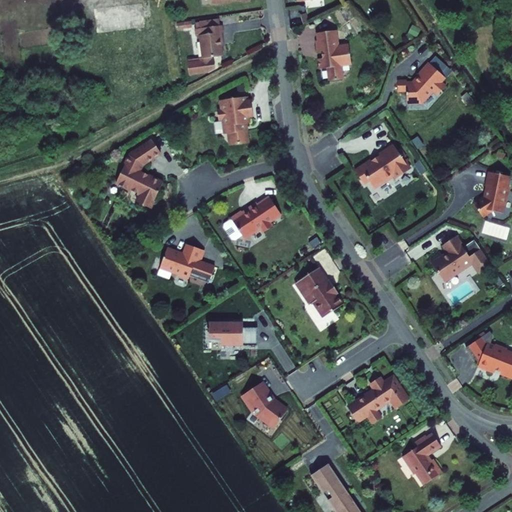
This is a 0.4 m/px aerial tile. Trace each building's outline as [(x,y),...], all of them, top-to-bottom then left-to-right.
[(202,22),(203,29),(223,25),(222,19),(202,22)] [(176,24),(177,30),(191,29),(190,22),(176,24)] [(203,29),(200,29),(201,36),(205,36),(209,60),(193,63),(195,75),(213,72),(221,67),(220,59),(217,59),(217,57),(228,55),(224,33),(227,32),(226,25),(223,25),(203,29)] [(341,29),(322,31),(325,50),(328,50),(329,57),(323,57),(325,68),(333,66),(335,79),(348,78),(346,65),(357,63),(354,43),(343,44),(341,29)] [(413,81),(404,81),(404,90),(412,90),(412,101),(427,101),(438,89),(443,94),(451,86),(448,83),(452,79),(436,63),(425,74),(427,75),(419,83),(413,83),(413,81)] [(254,99),(253,95),(225,99),(226,109),(222,109),(223,119),(228,118),(230,133),(233,132),(235,142),(240,142),(240,143),(247,142),(247,141),(252,140),(251,129),(248,127),(251,122),(254,122),(253,116),(258,115),(256,99),(254,99)] [(146,164),(164,152),(156,139),(133,154),(119,182),(143,194),(139,201),(154,208),(166,182),(142,170),(145,163),(146,164)] [(387,152),(389,155),(378,162),(378,161),(377,161),(376,161),(361,170),(368,180),(373,177),(378,185),(382,186),(390,180),(390,179),(392,179),(401,174),(403,177),(414,170),(415,166),(412,162),(415,160),(407,147),(403,150),(399,144),(387,152)] [(511,177),(496,174),(493,188),(493,191),(494,193),(493,198),(491,198),(491,199),(480,205),(489,218),(498,212),(508,215),(510,206),(508,203),(511,200),(511,177)] [(286,215),(274,197),(262,205),(261,203),(253,209),(254,211),(248,214),(246,212),(235,219),(236,219),(247,235),(247,236),(254,231),(256,235),(266,229),(268,233),(277,227),(274,223),(286,215)] [(247,235),(236,219),(229,224),(228,227),(238,242),(247,235)] [(446,254),(436,261),(451,283),(480,264),(462,238),(449,246),(455,254),(449,258),(446,254)] [(208,251),(192,245),(188,256),(184,255),(184,254),(183,253),(182,253),(181,252),(180,253),(170,250),(164,267),(185,275),(184,277),(190,279),(191,277),(193,278),(198,264),(202,265),(208,251)] [(324,268),(301,284),(315,306),(318,303),(328,318),(348,305),(343,297),(345,296),(339,287),(337,288),(324,268)] [(247,323),(213,324),(214,342),(226,342),(226,348),(262,347),(262,329),(247,329),(247,323)] [(504,350),(496,347),(487,370),(496,374),(497,372),(504,374),(505,372),(511,374),(510,375),(511,376),(511,377),(511,350),(507,349),(504,350)] [(244,395),(255,411),(257,410),(260,415),(276,427),(289,410),(276,400),(264,382),(244,395)] [(381,400),(354,419),(363,433),(397,410),(403,419),(415,411),(400,388),(390,395),(386,388),(377,394),(381,400)] [(447,451),(438,437),(433,441),(432,439),(419,448),(421,452),(409,460),(414,467),(413,468),(420,479),(421,478),(429,489),(448,477),(439,463),(437,465),(433,460),(447,451)] [(336,472),(319,483),(329,498),(346,487),(336,472)] [(346,487),(329,498),(334,504),(342,499),(345,503),(353,498),(346,487)] [(342,499),(334,504),(338,511),(362,511),(353,498),(345,503),(342,499)]
